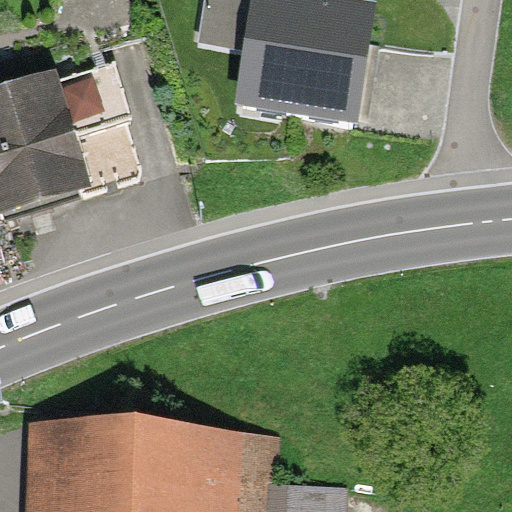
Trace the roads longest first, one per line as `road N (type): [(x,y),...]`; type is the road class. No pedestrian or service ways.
road 1 (secondary): [(466,223),(316,250),(163,291),(0,349)]
road 2 (residential): [(466,223),(480,4),(473,0)]
